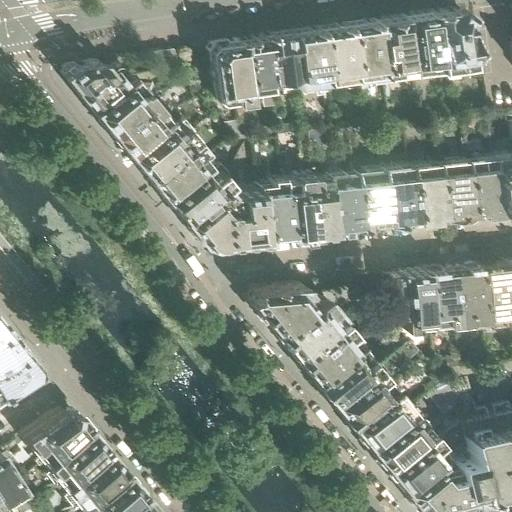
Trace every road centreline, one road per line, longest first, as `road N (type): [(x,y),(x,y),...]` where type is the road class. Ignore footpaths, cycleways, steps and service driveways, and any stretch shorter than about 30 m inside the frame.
road 1 (residential): [(511,230),(239,261),(189,279)]
road 2 (secondary): [(189,279),(168,241),(0,37)]
road 3 (secondary): [(380,511),(189,279)]
road 4 (secondary): [(0,29),(206,0)]
road 5 (secondary): [(73,364),(195,511)]
